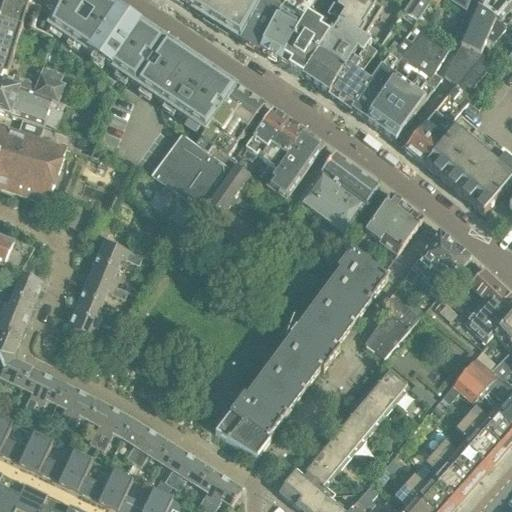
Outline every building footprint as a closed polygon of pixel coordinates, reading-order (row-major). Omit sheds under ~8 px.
[(10,0),(0,0),(0,25),(21,32),(28,9),(29,8),(30,6),(10,0)] [(31,0),(32,0),(30,6),(29,8),(28,9),(39,13),(40,13),(52,18),(60,0),(31,0)] [(60,0),(52,18),(47,29),(52,32),(112,72),(128,83),(134,88),(164,43),(163,42),(159,39),(153,35),(116,10),(105,3),(100,0),(60,0)] [(168,0),(240,44),(241,43),(255,17),(263,0),(168,0)] [(254,52),(259,55),(263,49),(287,2),(282,0),(263,0),(255,17),(241,43),(240,44),(246,47),(245,49),(253,54),(254,52)] [(259,55),(280,67),(304,20),(314,2),(311,0),(288,0),(287,2),(263,49),(259,55)] [(367,48),(369,49),(370,48),(362,43),(382,11),(371,4),(373,0),(338,0),(341,1),(337,7),(333,5),(326,17),(337,24),(335,27),(342,31),(341,33),(353,41),(354,40),(367,48)] [(413,0),(403,17),(415,25),(432,0),(413,0)] [(415,26),(428,35),(450,0),(461,0),(469,5),(471,0),(432,0),(415,25),(415,26)] [(444,79),(457,89),(480,63),(483,60),(480,57),(484,49),(489,53),(494,47),(499,41),(508,31),(505,29),(508,25),(505,24),(511,14),(511,0),(482,0),(461,50),(444,79)] [(297,77),(303,81),(334,26),(320,17),(319,16),(314,24),(306,20),(306,21),(304,20),(280,67),(297,77)] [(0,25),(0,53),(13,58),(21,32),(0,25)] [(511,28),(508,25),(505,29),(508,31),(499,41),(511,52),(511,28)] [(303,81),(328,98),(340,82),(345,86),(358,67),(352,62),(358,54),(361,56),(366,50),(368,51),(369,49),(367,48),(354,40),(353,41),(341,33),(342,31),(335,27),(334,26),(303,81)] [(407,66),(423,76),(430,81),(433,76),(450,51),(440,44),(428,35),(415,26),(409,35),(392,57),(407,66)] [(164,43),(134,88),(148,97),(153,100),(157,103),(158,103),(159,105),(204,135),(221,113),(221,114),(222,112),(236,91),(235,90),(224,83),(214,76),(211,74),(201,67),(187,58),(182,55),(178,52),(176,51),(166,44),(164,43)] [(328,98),(350,114),(370,86),(361,79),(376,57),(368,52),(368,51),(366,50),(361,56),(358,54),(352,62),(358,67),(345,86),(340,82),(328,98)] [(0,53),(0,83),(10,87),(12,81),(13,78),(8,76),(13,58),(0,53)] [(351,115),(366,125),(385,97),(407,66),(392,57),(389,61),(370,86),(350,114),(351,115)] [(366,125),(379,135),(423,76),(407,66),(385,97),(366,125)] [(10,87),(0,83),(0,112),(9,115),(43,130),(52,105),(57,107),(65,88),(60,86),(63,77),(43,69),(36,86),(13,77),(13,78),(12,81),(10,87)] [(423,76),(379,135),(394,146),(433,93),(441,82),(433,76),(430,81),(423,76)] [(399,151),(398,153),(400,155),(407,160),(418,169),(420,170),(450,135),(442,128),(460,109),(460,108),(462,106),(464,104),(465,102),(460,97),(451,89),(428,117),(399,151)] [(236,91),(222,112),(221,114),(221,113),(204,135),(202,138),(202,139),(200,142),(195,148),(182,138),(152,178),(151,180),(200,215),(209,202),(221,186),(230,173),(234,168),(236,164),(228,159),(264,109),(261,107),(259,104),(255,101),(251,101),(236,91)] [(259,157),(262,159),(288,125),(272,115),(270,118),(245,153),(256,161),(259,157)] [(263,165),(277,174),(304,136),(288,125),(262,159),(266,161),(263,165)] [(420,170),(448,194),(479,159),(464,147),(470,140),(454,126),(450,131),(452,133),(420,170)] [(48,206),(67,151),(63,150),(63,151),(39,142),(13,133),(0,128),(0,190),(10,194),(19,198),(48,206)] [(67,152),(90,160),(96,144),(65,133),(61,143),(69,146),(67,152)] [(304,136),(277,174),(266,190),(285,204),(323,149),(304,136)] [(321,175),(299,205),(344,239),(366,208),(365,208),(379,190),(334,156),(321,175)] [(479,159),(448,194),(483,219),(511,184),(511,169),(504,163),(498,170),(479,159)] [(234,168),(230,173),(221,186),(238,197),(250,179),(234,168)] [(209,202),(226,214),(238,197),(221,186),(209,202)] [(390,199),(365,236),(367,237),(396,259),(421,227),(423,224),(390,199)] [(194,225),(210,236),(226,214),(209,202),(200,215),(194,225)] [(84,234),(105,243),(115,218),(93,210),(84,234)] [(210,236),(227,248),(242,226),(226,214),(210,236)] [(242,226),(227,248),(243,260),(259,238),(242,226)] [(419,276),(426,282),(454,249),(438,235),(419,261),(404,282),(411,287),(419,276)] [(0,268),(11,273),(21,277),(34,253),(0,239),(0,268)] [(139,269),(142,260),(129,255),(103,245),(96,263),(117,271),(121,262),(139,269)] [(454,249),(426,282),(427,283),(435,274),(441,279),(429,294),(437,300),(470,262),(454,249)] [(323,261),(326,264),(332,268),(340,259),(330,251),(323,261)] [(244,398),(229,418),(215,437),(255,463),(271,443),(269,442),(287,418),(320,373),(323,376),(339,354),(336,351),(369,307),(387,283),(387,282),(388,282),(383,278),(382,278),(370,269),(351,254),(337,273),(340,275),(247,401),(244,398)] [(376,262),(370,269),(382,278),(387,270),(376,262)] [(96,263),(89,280),(114,291),(118,283),(113,281),(117,271),(96,263)] [(468,289),(488,306),(502,291),(483,273),(469,288),(468,289)] [(22,277),(13,298),(34,307),(43,286),(22,277)] [(89,280),(82,298),(103,306),(107,296),(124,303),(127,296),(124,295),(114,291),(89,280)] [(124,295),(127,296),(134,299),(137,293),(127,289),(124,295)] [(486,348),(494,339),(511,316),(511,300),(502,291),(488,306),(467,329),(486,348)] [(5,303),(4,305),(1,313),(27,324),(34,307),(13,298),(10,305),(5,303)] [(82,298),(75,315),(105,328),(111,331),(108,337),(114,339),(117,333),(111,331),(114,323),(98,317),(103,306),(82,298)] [(364,348),(378,359),(384,363),(387,359),(417,324),(403,310),(392,298),(381,312),(387,317),(364,348)] [(0,303),(0,322),(2,323),(0,329),(0,334),(20,342),(27,324),(1,313),(4,305),(0,303)] [(409,303),(403,310),(417,324),(418,323),(424,317),(409,303)] [(444,320),(450,325),(457,317),(451,313),(444,320)] [(105,328),(75,315),(66,334),(81,341),(82,338),(98,344),(105,328)] [(489,377),(496,383),(497,381),(501,385),(511,373),(511,316),(494,339),(509,355),(496,369),(489,377)] [(0,366),(0,367),(14,362),(13,359),(20,342),(0,334),(0,366)] [(482,355),(474,363),(489,377),(496,369),(482,355)] [(0,383),(21,394),(32,372),(15,364),(14,362),(0,367),(3,374),(0,380),(0,383)] [(511,396),(511,395),(503,387),(501,385),(497,381),(496,383),(489,377),(474,363),(451,391),(458,397),(472,408),(487,392),(506,409),(499,418),(511,429),(511,396)] [(24,415),(31,418),(48,380),(32,372),(21,394),(31,398),(29,403),(24,415)] [(387,373),(373,390),(395,408),(408,391),(387,373)] [(511,373),(501,385),(503,387),(511,395),(511,393),(511,373)] [(31,418),(38,421),(46,405),(55,409),(66,388),(48,380),(31,418)] [(411,393),(430,409),(435,403),(416,387),(411,393)] [(62,419),(69,422),(82,396),(66,388),(55,409),(64,414),(62,419)] [(373,390),(359,407),(381,425),(395,408),(373,390)] [(451,391),(442,402),(449,407),(458,397),(451,391)] [(79,421),(88,426),(99,405),(82,396),(69,422),(63,434),(70,438),(76,426),(79,421)] [(449,407),(442,402),(433,412),(440,418),(449,407)] [(96,454),(97,452),(99,448),(103,440),(117,414),(99,405),(88,426),(97,431),(95,435),(96,436),(91,444),(93,445),(90,450),(96,454)] [(359,407),(345,424),(367,441),(381,425),(359,407)] [(475,411),(467,420),(505,454),(511,446),(511,429),(499,418),(497,419),(495,417),(487,426),(484,424),(486,422),(475,411)] [(113,438),(122,444),(134,424),(117,414),(103,440),(99,448),(97,452),(103,455),(110,443),(113,438)] [(0,446),(10,425),(0,419),(0,446)] [(467,420),(455,433),(451,438),(465,450),(490,472),(505,454),(467,420)] [(54,437),(58,428),(49,424),(43,434),(53,439),(54,437)] [(134,424),(122,444),(133,451),(126,462),(133,467),(141,455),(153,436),(134,424)] [(345,424),(331,441),(352,458),(367,441),(345,424)] [(18,468),(35,476),(50,444),(34,436),(26,451),(6,441),(13,426),(10,425),(0,446),(0,457),(19,467),(18,468)] [(54,437),(59,440),(64,431),(58,428),(54,437)] [(421,428),(413,437),(419,443),(427,433),(421,428)] [(147,459),(160,468),(172,448),(153,436),(141,455),(133,467),(140,471),(147,459)] [(419,443),(413,437),(405,447),(411,452),(419,443)] [(331,441),(317,457),(338,475),(352,458),(331,441)] [(58,487),(74,495),(90,463),(73,455),(66,470),(46,460),(53,445),(50,444),(35,476),(38,477),(38,476),(59,486),(58,487)] [(444,445),(435,456),(473,490),(490,472),(465,450),(457,460),(454,458),(456,455),(444,445)] [(167,499),(172,491),(192,460),(172,448),(160,468),(161,466),(172,474),(164,486),(160,483),(159,485),(154,493),(159,495),(167,499)] [(374,464),(379,468),(387,458),(382,454),(374,464)] [(441,478),(434,486),(458,507),(473,490),(435,456),(425,467),(437,477),(439,475),(441,478)] [(338,475),(317,457),(303,474),(324,492),(338,475)] [(186,482),(198,490),(210,471),(192,460),(172,491),(179,495),(186,482)] [(98,506),(110,511),(115,511),(130,482),(113,474),(106,489),(85,479),(92,464),(90,463),(74,495),(77,496),(77,495),(99,505),(98,506)] [(392,463),(384,473),(390,478),(399,469),(392,463)] [(197,511),(206,511),(226,482),(210,471),(198,490),(207,496),(197,511)] [(390,478),(384,473),(369,490),(372,493),(379,485),(382,488),(390,478)] [(278,496),(295,510),(314,489),(296,475),(278,496)] [(414,479),(405,490),(430,511),(453,511),(458,507),(434,486),(426,494),(424,492),(426,490),(414,479)] [(0,511),(67,511),(0,481),(0,511)] [(163,511),(169,501),(153,493),(146,508),(126,498),(133,483),(130,482),(115,511),(163,511)] [(206,511),(216,511),(221,505),(231,511),(242,492),(226,482),(206,511)] [(295,510),(297,511),(323,511),(331,503),(314,489),(295,510)] [(370,511),(374,508),(369,503),(376,495),(372,493),(369,490),(354,508),(356,509),(353,511),(370,511)] [(406,511),(430,511),(405,490),(395,502),(406,511)] [(169,501),(163,511),(167,511),(172,502),(169,501)] [(323,511),(341,511),(331,503),(323,511)] [(382,511),(395,511),(386,503),(380,509),(382,511)]
